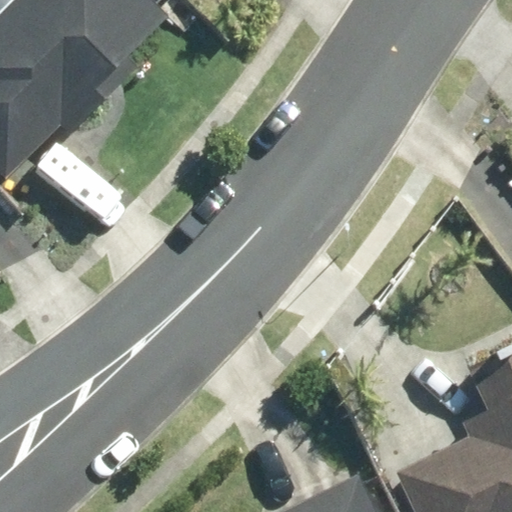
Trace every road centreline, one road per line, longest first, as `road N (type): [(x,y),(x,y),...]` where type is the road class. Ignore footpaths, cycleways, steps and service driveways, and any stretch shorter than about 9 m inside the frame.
road 1 (residential): [(158,325),(263,231),(429,0)]
road 2 (residential): [(158,325),(58,470),(9,511)]
road 3 (unknown): [(0,206),(158,325)]
road 4 (residential): [(0,423),(158,325)]
